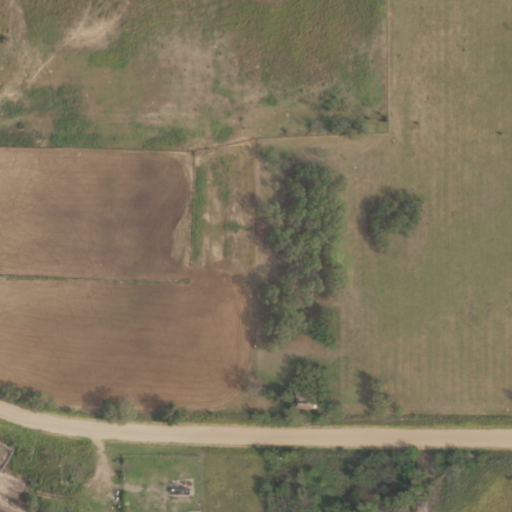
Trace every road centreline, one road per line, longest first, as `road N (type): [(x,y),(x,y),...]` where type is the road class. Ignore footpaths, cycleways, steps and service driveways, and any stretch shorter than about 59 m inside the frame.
road 1 (residential): [(511,435),(138,431),(43,423),(0,407)]
road 2 (track): [(103,429),(101,470),(72,492),(0,476)]
